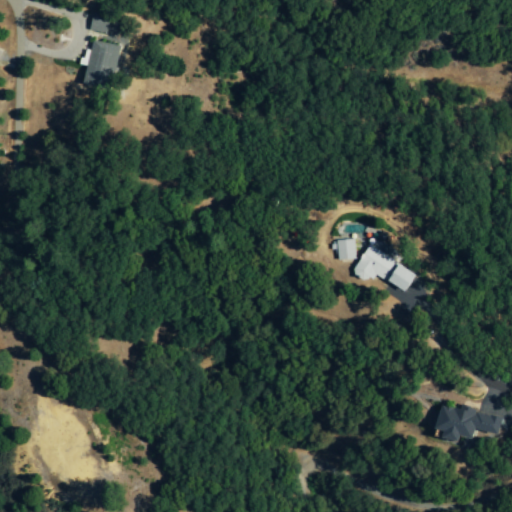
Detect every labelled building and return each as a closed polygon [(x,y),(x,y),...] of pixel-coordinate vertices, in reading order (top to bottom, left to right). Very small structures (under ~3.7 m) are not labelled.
[(90,31),(109,35),(113,17),(94,13),(90,31)] [(122,47),(93,41),(91,51),(85,50),(82,66),(87,67),(83,85),(112,91),(122,47)] [(413,294),(422,275),(396,263),(399,257),(385,250),(386,248),(371,240),(355,275),(374,284),(377,277),(413,294)] [(356,261),(356,241),(331,242),(332,251),(338,250),(338,261),(356,261)] [(437,429),(446,431),(445,438),(461,441),(462,436),(474,439),(476,430),(499,435),(503,417),(461,408),(461,409),(442,405),(437,429)]
